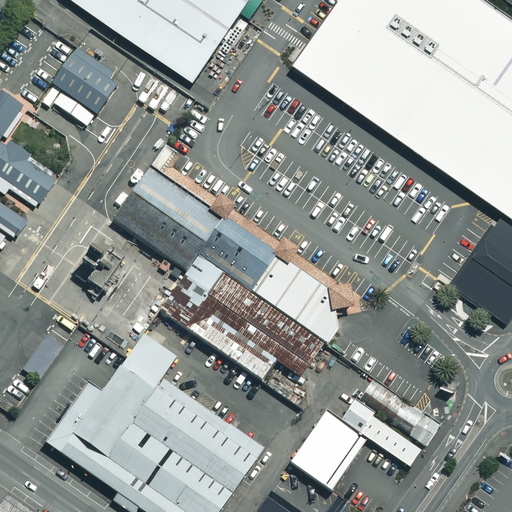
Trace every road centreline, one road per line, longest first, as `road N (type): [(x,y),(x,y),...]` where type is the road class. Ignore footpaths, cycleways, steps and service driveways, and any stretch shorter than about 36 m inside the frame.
road 1 (tertiary): [(405,511),(488,387)]
road 2 (tertiary): [(511,407),(431,511)]
